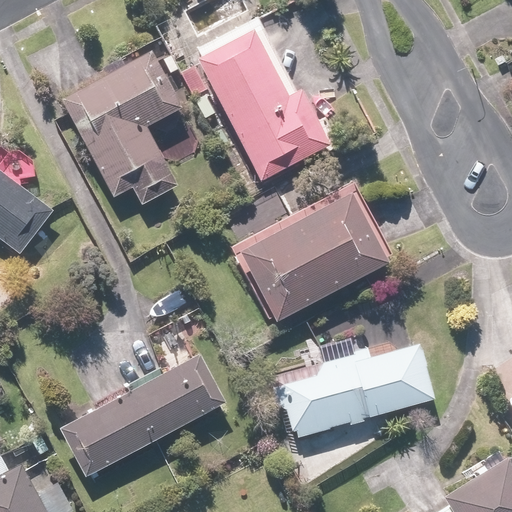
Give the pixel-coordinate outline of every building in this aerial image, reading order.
[(255,26),(197,55),(260,181),(331,145),(301,87),(289,93),(255,26)] [(153,50),(62,97),(113,196),(131,187),(140,205),(178,185),(148,125),(183,107),(153,50)] [(53,209),(0,167),(0,238),(19,253),(53,209)] [(236,251),(276,322),(388,260),(349,189),(236,251)] [(296,429),(298,437),(349,421),(350,424),(364,420),(363,417),(435,397),(419,340),(369,355),(367,345),(352,349),(353,353),(321,362),(316,374),(272,386),(280,421),(289,419),(291,430),(296,429)] [(59,427),(85,474),(224,398),(199,351),(59,427)] [(0,511),(48,511),(21,461),(8,468),(0,452),(0,511)] [(511,511),(511,462),(507,455),(442,495),(448,504),(434,511),(416,511),(414,511),(511,511)]
